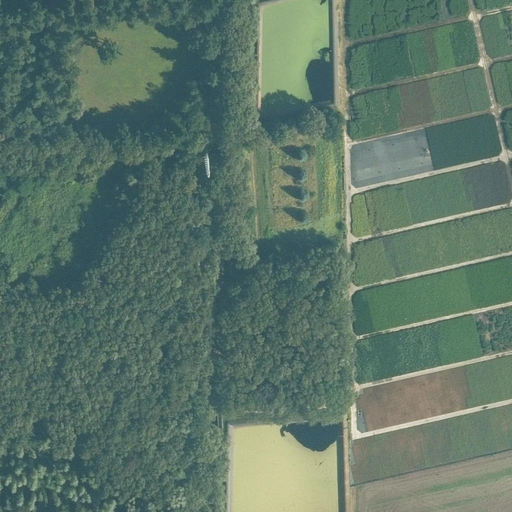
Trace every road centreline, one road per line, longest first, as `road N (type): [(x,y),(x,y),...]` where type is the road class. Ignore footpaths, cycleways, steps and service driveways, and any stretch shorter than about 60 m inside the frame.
road 1 (unclassified): [(217,269),(227,0)]
road 2 (track): [(217,269),(211,511)]
